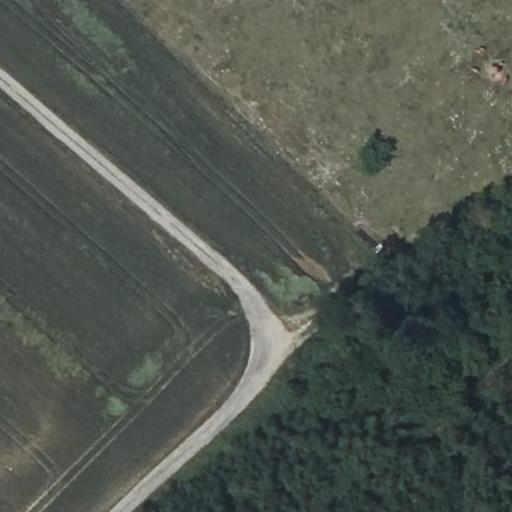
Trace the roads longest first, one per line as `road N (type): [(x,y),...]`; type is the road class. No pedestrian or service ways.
road 1 (unclassified): [(133,511),(250,372),(258,331),(250,303),(228,275),(0,84)]
road 2 (track): [(316,511),(386,469),(487,375),(511,341)]
